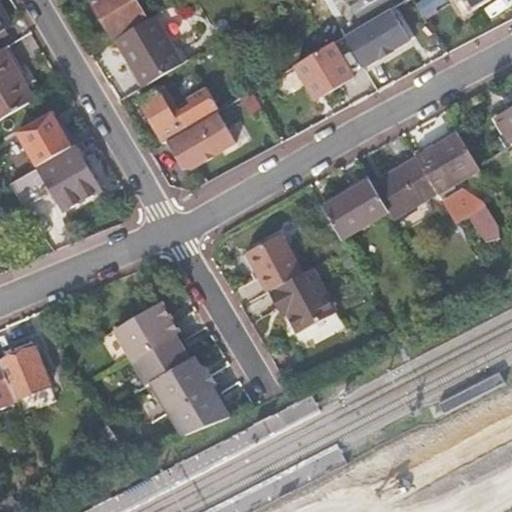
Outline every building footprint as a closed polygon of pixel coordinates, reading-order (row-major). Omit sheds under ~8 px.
[(138,0),(94,0),(93,0),(113,35),(148,15),(138,0)] [(340,0),(335,0),(327,5),(340,26),(352,19),(340,0)] [(347,0),(351,11),(382,0),(347,0)] [(465,0),(472,11),(490,0),(465,0)] [(292,8),(279,15),(299,49),(312,42),(292,8)] [(156,15),(118,38),(129,59),(133,57),(149,83),(184,63),(156,15)] [(374,19),(346,36),(356,52),(384,36),(374,19)] [(335,42),(328,47),(297,65),(317,100),(356,77),(335,42)] [(10,43),(4,46),(19,72),(16,79),(17,79),(28,73),(10,43)] [(4,46),(0,48),(0,118),(30,101),(24,91),(37,83),(30,71),(28,73),(17,79),(16,79),(19,72),(4,46)] [(158,89),(140,100),(162,138),(181,127),(158,89)] [(243,106),(240,99),(221,110),(201,122),(207,133),(232,119),(229,114),(243,106)] [(511,108),(497,117),(511,143),(511,108)] [(21,132),(40,166),(72,147),(53,114),(21,132)] [(191,128),(165,144),(189,183),(218,166),(208,149),(194,157),(185,143),(196,136),(191,128)] [(438,191),(439,193),(481,168),(479,164),(460,133),(418,157),(438,191)] [(72,147),(40,166),(56,197),(70,190),(77,203),(99,191),(75,145),(72,147)] [(399,168),(419,202),(438,191),(418,157),(399,168)] [(390,212),(393,217),(419,202),(399,168),(373,183),(390,212)] [(23,176),(13,184),(26,201),(36,193),(23,176)] [(325,209),(343,240),(390,212),(373,183),(369,176),(327,200),(330,206),(325,209)] [(474,214),(485,237),(500,230),(478,183),(445,199),(456,223),(474,214)] [(247,255),(270,294),(273,292),(303,275),(282,236),(247,255)] [(303,275),(273,292),(284,314),(287,312),(292,322),(293,323),(330,301),(313,270),(303,275)] [(330,301),(293,323),(299,335),(337,313),(330,301)] [(163,302),(115,330),(133,360),(176,335),(180,332),(163,302)] [(176,335),(190,360),(195,358),(180,332),(176,335)] [(133,360),(147,385),(152,382),(190,360),(176,335),(133,360)] [(2,360),(18,398),(51,384),(36,347),(2,360)] [(0,405),(18,398),(2,360),(0,355),(0,405)] [(152,382),(183,437),(230,418),(223,406),(225,398),(208,370),(201,368),(195,358),(190,360),(152,382)]
